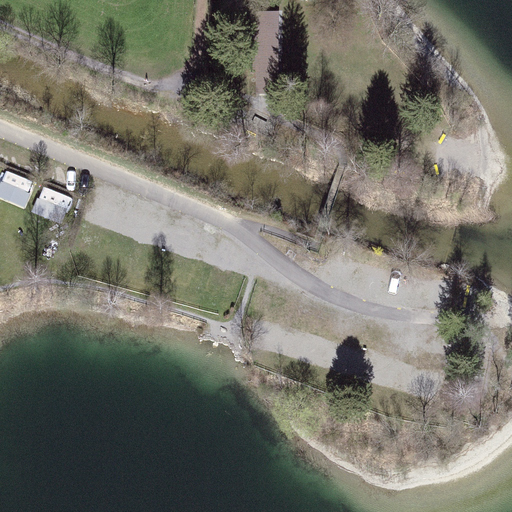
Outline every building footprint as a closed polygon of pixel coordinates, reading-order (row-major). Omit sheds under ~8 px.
[(262,41),(254,41),(251,88),(279,91),(285,21),(264,19),(262,41)] [(367,39),(345,60),(388,104),(410,83),(367,39)] [(6,167),(0,182),(0,192),(27,204),(37,179),(6,167)] [(56,184),(36,198),(51,219),(71,205),(56,184)] [(132,202),(126,224),(155,231),(160,209),(132,202)] [(173,224),(167,244),(192,251),(198,231),(173,224)] [(215,239),(211,262),(234,266),(239,243),(215,239)] [(307,324),(299,351),(323,359),(331,332),(307,324)] [(347,340),(343,363),(370,368),(374,344),(347,340)] [(382,388),(401,389),(402,369),(382,368),(382,388)]
